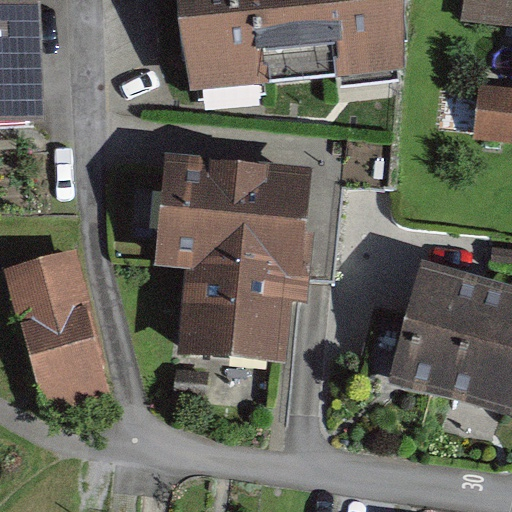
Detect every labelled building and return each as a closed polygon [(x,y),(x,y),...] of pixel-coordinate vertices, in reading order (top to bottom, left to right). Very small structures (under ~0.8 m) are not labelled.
[(186,0),(195,91),(396,73),(389,0),(186,0)] [(511,0),(474,0),(471,23),(511,28),(511,0)] [(33,29),(0,31),(0,132),(39,130),(33,29)] [(307,186),(170,176),(163,270),(194,273),(187,363),(279,370),(284,307),(297,308),(307,186)] [(69,268),(18,280),(50,413),(102,400),(69,268)] [(511,391),(511,310),(428,286),(400,384),(506,414),(511,391)]
